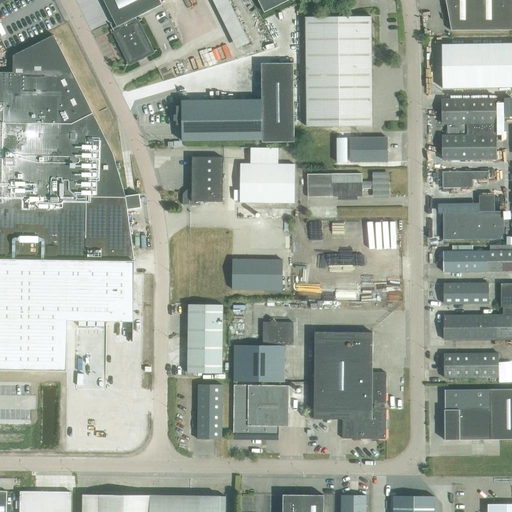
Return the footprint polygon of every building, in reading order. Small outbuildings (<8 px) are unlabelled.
[(162,4),(159,0),(103,0),(117,27),(113,28),(111,24),(110,24),(130,64),(139,59),(141,62),(146,59),(145,57),(153,52),(136,17),(162,4)] [(217,0),(240,47),(249,42),(228,0),(217,0)] [(257,0),(264,13),(289,0),(257,0)] [(511,0),(445,0),(451,31),(511,30),(511,0)] [(306,127),(373,126),(371,17),(305,17),(306,127)] [(0,257),(1,258),(94,259),(135,260),(128,210),(142,208),(140,194),(126,196),(113,153),(113,154),(105,139),(54,35),(13,55),(13,72),(0,72),(0,257)] [(511,43),(442,45),(443,88),(511,87),(511,43)] [(182,125),(182,141),(262,140),(262,143),(294,142),(293,63),(261,64),(262,100),(182,101),(182,106),(177,106),(177,115),(174,115),(174,121),(177,121),(177,125),(182,125)] [(497,159),(496,125),(496,99),(442,100),(442,124),(448,124),(448,135),(442,136),(442,160),(497,159)] [(350,138),(350,160),(350,162),(388,162),(387,138),(350,138)] [(222,202),(223,160),(223,157),(192,157),(192,184),(188,184),(188,191),(185,194),(183,194),(183,205),(201,205),(201,202),(222,202)] [(295,203),(295,165),(241,164),(241,165),(240,177),(240,190),(240,201),(240,202),(295,203)] [(473,180),(489,179),(489,171),(443,172),(443,188),(473,188),(473,180)] [(362,188),(374,188),(374,196),(380,196),(380,195),(388,195),(388,174),(374,174),(374,182),(362,182),(362,174),(308,174),(308,197),(333,197),(362,197),(362,188)] [(504,211),(495,211),(494,195),(479,195),(479,211),(443,212),(443,240),(504,239),(504,211)] [(511,250),(483,251),(484,271),(511,270),(511,250)] [(484,271),(483,251),(443,252),(444,272),(484,271)] [(0,369),(67,371),(68,321),(79,321),(79,326),(86,326),(86,321),(88,321),(88,326),(95,326),(95,321),(97,321),(97,326),(104,326),(104,321),(133,322),(134,322),(134,278),(135,261),(94,260),(94,259),(1,258),(1,259),(0,259),(0,369)] [(233,258),(232,289),(282,290),(282,259),(233,258)] [(444,304),(489,303),(489,283),(444,284),(444,304)] [(511,283),(501,283),(501,307),(503,307),(503,315),(511,314),(511,283)] [(223,305),(189,305),(188,373),(222,373),(223,305)] [(511,339),(511,314),(503,315),(444,315),(444,340),(511,339)] [(284,381),(284,372),(285,346),(294,346),(294,322),(277,322),(273,319),(270,322),(263,322),(263,346),(257,346),(237,345),(234,345),(234,380),(284,381)] [(386,372),(372,372),(373,333),(315,332),(314,419),(343,419),(342,438),(386,439),(386,410),(385,410),(385,403),(386,403),(386,372)] [(444,378),(499,377),(498,353),(444,354),(444,378)] [(222,439),(222,385),(198,384),(197,439),(222,439)] [(234,385),(234,436),(279,436),(279,426),(289,426),(289,403),(289,386),(234,385)] [(511,388),(445,390),(445,409),(445,440),(511,439),(511,388)] [(70,511),(71,492),(20,491),(20,511),(70,511)] [(225,511),(226,496),(99,495),(87,495),(86,511),(225,511)] [(323,511),(324,495),(283,495),(282,511),(323,511)] [(365,511),(366,495),(342,495),(341,511),(365,511)] [(394,496),(393,511),(434,511),(434,496),(394,496)] [(511,511),(511,503),(488,504),(488,511),(511,511)]
